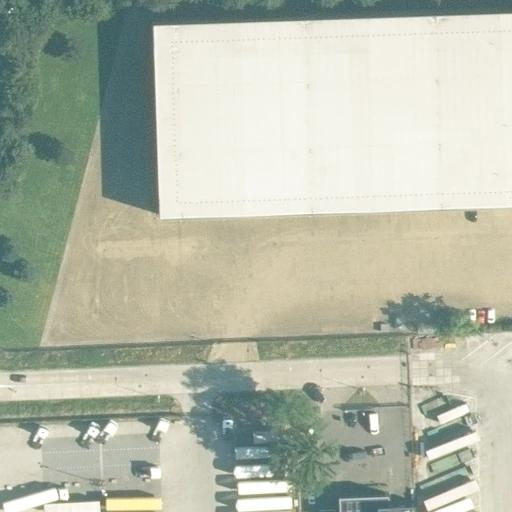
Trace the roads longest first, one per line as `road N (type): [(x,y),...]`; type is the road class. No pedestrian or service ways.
road 1 (unclassified): [(0,385),(407,370)]
road 2 (unknown): [(194,378),(248,305),(282,281),(324,271),(511,264)]
